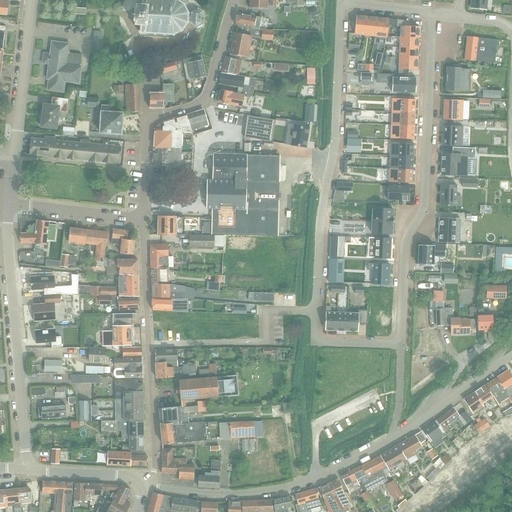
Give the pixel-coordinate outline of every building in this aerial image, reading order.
[(135,8),(134,21),(135,21),(135,23),(134,23),(134,25),(140,25),(140,31),(139,32),(139,33),(140,33),(140,34),(145,34),(146,33),(154,34),(154,35),(155,35),(155,34),(164,34),(163,35),(164,35),(165,34),(173,35),(173,36),(174,36),(174,34),(181,30),(181,31),(183,31),(182,29),(187,23),(188,23),(188,22),(191,23),(191,24),(192,24),(194,26),(197,26),(199,24),(200,24),(201,13),(200,13),(198,11),(195,10),(193,13),(191,12),(191,13),(189,13),(189,12),(187,12),(184,5),(184,4),(184,3),(183,4),(176,0),(141,0),(142,5),(136,4),(136,6),(136,8),(135,8)] [(250,0),(250,7),(253,8),(267,9),(267,0),(250,0)] [(486,10),(487,0),(471,0),(470,8),(486,10)] [(314,9),(308,11),(311,18),(317,15),(314,9)] [(262,17),(269,19),(271,12),(263,10),(262,17)] [(237,13),(235,25),(258,29),(260,17),(237,13)] [(367,16),(356,15),(354,34),(365,35),(367,16)] [(376,36),(378,18),(367,16),(365,35),(376,36)] [(378,18),(376,36),(386,37),(388,19),(378,18)] [(400,37),(419,38),(419,27),(409,26),(409,21),(397,20),(397,26),(400,27),(400,37)] [(258,29),(237,25),(236,33),(251,36),(261,38),(262,30),(258,29)] [(272,40),(272,31),(262,30),(261,38),(261,39),(272,40)] [(234,33),(230,54),(240,56),(247,57),(251,36),(236,33),(234,33)] [(419,38),(400,37),(399,47),(418,48),(419,38)] [(494,63),(497,40),(467,37),(465,60),(494,63)] [(82,55),(68,53),(69,44),(52,42),(50,54),(44,53),(42,63),(49,64),(47,79),(49,79),(47,90),(63,92),(64,81),(78,83),(80,66),(82,55)] [(399,58),(418,59),(418,48),(399,47),(399,58)] [(225,56),(222,74),(238,76),(241,60),(239,60),(240,56),(230,54),(229,57),(225,56)] [(188,63),(191,80),(205,77),(202,59),(197,60),(197,56),(190,58),(191,62),(188,63)] [(418,59),(399,58),(398,75),(408,75),(408,69),(417,69),(418,59)] [(169,63),(158,66),(160,74),(172,71),(169,63)] [(274,63),(274,71),(288,72),(289,64),(274,63)] [(460,67),(446,67),(445,91),(459,91),(459,90),(469,91),(470,69),(460,69),(460,67)] [(315,68),(306,68),(306,84),(315,84),(315,68)] [(221,74),(219,83),(238,87),(237,93),(241,94),(251,97),(255,87),(243,85),(244,77),(238,76),(222,74),(221,74)] [(377,74),(377,83),(392,83),(391,92),(415,93),(416,79),(393,78),(393,75),(377,74)] [(127,113),(140,112),(139,84),(125,85),(125,105),(126,105),(127,113)] [(158,93),(149,93),(149,108),(163,108),(163,102),(168,102),(173,102),(173,90),(173,84),(162,84),(162,91),(158,91),(158,93)] [(238,93),(220,89),(217,102),(229,105),(235,106),(241,107),(244,95),(238,93)] [(483,90),(482,98),(501,99),(501,91),(483,90)] [(68,99),(52,97),(51,105),(44,104),(43,111),(41,111),(39,125),(41,125),(41,127),(56,128),(58,111),(66,111),(68,99)] [(98,107),(98,99),(88,98),(87,106),(98,107)] [(392,98),(391,112),(415,113),(415,99),(392,98)] [(463,100),(444,99),(443,119),(462,120),(463,100)] [(479,99),(479,107),(489,107),(489,100),(479,99)] [(100,132),(121,134),(122,113),(110,112),(110,106),(102,105),(100,132)] [(203,109),(187,115),(191,128),(191,130),(208,125),(203,109)] [(391,112),(391,125),(414,126),(415,113),(391,112)] [(154,129),(153,149),(171,150),(170,152),(192,153),(192,145),(192,135),(191,130),(191,128),(187,115),(163,122),(156,126),(154,129)] [(275,120),(247,115),(244,138),(272,142),(275,120)] [(293,125),(290,145),(306,147),(309,128),(293,125)] [(391,125),(390,138),(413,139),(414,126),(391,125)] [(443,126),(442,145),(462,146),(463,126),(443,126)] [(44,139),(31,138),(30,155),(31,155),(42,156),(48,156),(50,136),(44,136),(44,139)] [(55,137),(50,136),(48,156),(54,157),(64,158),(65,158),(67,141),(54,140),(55,137)] [(80,143),(67,141),(65,158),(67,158),(77,159),(83,159),(85,140),(80,139),(80,143)] [(90,140),(85,140),(83,159),(89,160),(100,161),(101,161),(103,145),(90,144),(90,140)] [(108,142),(103,141),(103,145),(101,161),(102,161),(113,162),(119,163),(121,146),(108,145),(108,142)] [(390,142),(389,156),(413,157),(413,143),(390,142)] [(442,154),(441,175),(467,176),(468,157),(473,157),(473,148),(452,147),(452,154),(442,154)] [(153,149),(152,162),(161,163),(161,166),(166,166),(165,173),(186,174),(189,174),(191,174),(192,153),(170,152),(171,150),(153,149)] [(206,180),(206,209),(211,209),(211,218),(211,234),(277,236),(278,236),(280,155),(213,154),(212,180),(206,180)] [(389,156),(389,169),(412,170),(413,157),(389,156)] [(389,169),(388,182),(412,183),(412,170),(389,169)] [(337,182),(336,190),(344,191),(352,191),(352,183),(344,183),(337,182)] [(387,198),(387,200),(409,201),(410,186),(388,185),(387,198)] [(441,185),(440,205),(456,206),(457,185),(441,185)] [(372,208),(372,221),(393,221),(393,216),(392,216),(393,209),(372,208)] [(158,216),(157,234),(183,235),(184,217),(182,217),(158,216)] [(439,217),(438,242),(459,243),(460,218),(439,217)] [(26,233),(20,233),(20,243),(34,243),(46,245),(46,240),(54,240),(55,230),(55,225),(48,224),(48,223),(49,221),(37,220),(36,224),(33,224),(31,226),(29,225),(27,227),(28,228),(26,231),(26,233)] [(372,221),(371,233),(392,234),(392,226),(393,226),(393,221),(372,221)] [(211,223),(202,223),(202,233),(210,233),(211,223)] [(106,246),(108,232),(70,228),(68,241),(76,242),(75,244),(84,245),(85,243),(97,245),(95,261),(103,262),(103,259),(105,246),(106,246)] [(128,231),(113,229),(111,244),(121,245),(120,253),(133,255),(135,240),(127,239),(128,231)] [(213,237),(189,236),(189,248),(213,249),(213,237)] [(330,236),(330,248),(338,248),(338,236),(330,236)] [(368,237),(368,244),(374,244),(374,258),(390,258),(390,238),(368,237)] [(151,269),(168,269),(168,267),(169,267),(168,243),(150,244),(151,269)] [(418,245),(417,264),(433,265),(433,256),(445,257),(446,246),(418,245)] [(119,275),(138,275),(137,260),(103,259),(103,262),(102,266),(112,266),(112,275),(119,275)] [(367,263),(367,270),(373,270),(372,284),(389,284),(389,264),(367,263)] [(440,264),(440,272),(453,273),(453,265),(440,264)] [(151,269),(151,284),(162,284),(162,283),(167,283),(168,271),(168,269),(151,269)] [(138,275),(119,275),(119,296),(126,296),(138,296),(138,275)] [(458,275),(444,275),(444,284),(458,284),(458,275)] [(53,276),(31,278),(31,290),(44,289),(44,295),(58,294),(57,287),(54,287),(53,276)] [(162,284),(151,284),(152,297),(184,298),(184,287),(168,284),(162,284)] [(376,294),(376,286),(370,285),(370,287),(364,287),(364,293),(376,294)] [(78,295),(100,296),(100,295),(116,295),(116,290),(111,290),(111,287),(100,287),(78,286),(78,295)] [(487,286),(487,298),(505,299),(505,286),(487,286)] [(433,291),(432,301),(436,302),(443,302),(444,292),(433,291)] [(274,293),(254,293),(254,301),(274,301),(274,293)] [(60,294),(44,295),(45,304),(33,305),(34,321),(55,319),(54,304),(60,303),(60,294)] [(121,299),(121,296),(100,296),(99,304),(118,304),(119,310),(139,309),(138,298),(121,299)] [(184,298),(152,297),(152,310),(153,310),(171,311),(183,312),(186,312),(186,298),(184,298)] [(443,302),(436,302),(436,309),(437,326),(450,325),(451,334),(460,334),(460,320),(453,320),(452,312),(452,308),(444,308),(443,302)] [(244,305),(234,305),(234,313),(244,313),(244,305)] [(331,306),(326,306),(325,306),(325,330),(336,330),(337,312),(330,312),(331,306)] [(487,330),(493,329),(493,315),(482,315),(483,307),(480,307),(480,309),(478,309),(478,316),(478,319),(477,319),(477,330),(483,330),(483,332),(487,331),(487,330)] [(358,313),(347,313),(347,331),(358,331),(358,324),(367,324),(367,310),(358,310),(358,313)] [(347,313),(337,312),(336,330),(347,331),(347,313)] [(135,315),(135,314),(136,314),(136,313),(112,314),(113,325),(130,324),(130,320),(131,320),(132,320),(133,319),(134,318),(135,317),(135,316),(135,315)] [(164,338),(181,338),(180,315),(164,315),(164,338)] [(389,332),(389,318),(370,317),(370,332),(389,332)] [(475,319),(460,320),(460,334),(470,334),(469,329),(475,329),(475,319)] [(130,324),(113,325),(113,326),(112,326),(112,331),(102,332),(102,342),(113,342),(113,346),(131,345),(131,326),(130,326),(130,324)] [(55,329),(35,331),(36,343),(51,342),(52,348),(60,347),(59,337),(55,337),(55,329)] [(90,347),(89,362),(104,363),(104,348),(90,347)] [(141,347),(122,347),(123,359),(125,359),(125,357),(142,357),(141,347)] [(154,350),(155,363),(166,362),(166,368),(177,368),(176,349),(154,350)] [(113,371),(113,373),(113,375),(114,376),(116,378),(142,377),(142,357),(125,357),(125,359),(123,359),(115,359),(115,368),(114,370),(113,371)] [(61,362),(44,362),(44,372),(61,371),(61,362)] [(182,367),(177,368),(166,368),(166,362),(155,363),(156,378),(173,377),(173,372),(178,372),(183,372),(183,374),(196,373),(195,364),(182,365),(182,367)] [(511,375),(508,369),(496,377),(503,388),(508,396),(511,394),(511,388),(509,384),(511,382),(511,375)] [(212,377),(179,380),(181,400),(222,396),(228,396),(237,395),(236,375),(226,376),(227,380),(220,380),(220,376),(212,377)] [(506,392),(503,388),(496,377),(485,385),(492,395),(495,399),(506,392)] [(115,391),(115,400),(124,400),(143,400),(143,384),(135,384),(135,380),(121,380),(121,391),(116,391),(115,391)] [(361,388),(368,385),(366,380),(359,384),(361,388)] [(464,398),(463,399),(472,413),(483,406),(481,403),(492,395),(485,385),(464,398)] [(115,400),(116,409),(116,411),(143,410),(143,400),(124,400),(115,400)] [(90,401),(78,401),(78,421),(91,421),(90,401)] [(205,401),(196,402),(197,407),(197,412),(206,411),(205,401)] [(283,414),(290,413),(289,403),(282,404),(283,414)] [(65,404),(41,406),(42,419),(66,417),(65,404)] [(511,406),(503,412),(505,414),(507,418),(511,414),(511,406)] [(178,407),(159,409),(160,423),(171,422),(171,425),(180,424),(179,414),(183,414),(182,408),(182,407),(178,407)] [(453,408),(436,420),(442,428),(457,417),(464,426),(472,420),(465,411),(459,415),(453,408)] [(116,411),(116,421),(143,421),(143,410),(116,411)] [(484,418),(474,425),(478,432),(489,425),(484,418)] [(446,435),(443,431),(436,420),(422,430),(429,440),(438,433),(442,438),(446,435)] [(122,439),(129,439),(129,437),(143,437),(143,421),(116,421),(101,421),(101,431),(122,431),(122,439)] [(254,437),(254,435),(254,421),(218,423),(219,439),(254,437)] [(205,422),(180,424),(171,425),(171,422),(160,423),(162,444),(185,442),(206,440),(205,422)] [(406,459),(415,453),(413,450),(415,448),(414,446),(425,439),(420,431),(397,444),(402,453),(406,459)] [(129,445),(122,445),(122,450),(129,450),(130,450),(130,452),(130,455),(143,455),(143,451),(143,437),(129,437),(129,439),(129,445)] [(406,459),(402,453),(397,444),(380,455),(386,466),(387,468),(389,468),(406,459)] [(163,448),(162,467),(161,473),(178,474),(179,465),(186,465),(186,459),(173,458),(173,448),(163,448)] [(437,455),(432,448),(428,451),(433,458),(437,455)] [(52,449),(51,464),(59,464),(60,449),(52,449)] [(146,455),(143,455),(130,455),(130,452),(108,451),(108,452),(100,452),(99,467),(107,467),(107,465),(146,466),(146,455)] [(380,455),(348,472),(352,481),(359,478),(362,483),(366,491),(387,480),(381,469),(386,466),(380,455)] [(446,455),(440,459),(443,463),(449,459),(446,455)] [(439,458),(434,464),(440,470),(444,465),(443,463),(440,459),(439,458)] [(198,487),(219,488),(220,461),(212,461),(211,473),(205,473),(205,476),(198,475),(198,487)] [(194,466),(186,465),(179,465),(178,474),(179,479),(193,480),(194,466)] [(426,478),(430,474),(423,468),(419,472),(426,478)] [(362,483),(359,478),(352,481),(348,472),(341,475),(350,493),(358,489),(365,501),(370,498),(362,483)] [(338,479),(329,483),(339,506),(340,508),(342,511),(344,511),(348,510),(345,505),(346,505),(340,494),(344,492),(338,479)] [(43,481),(42,493),(55,493),(53,511),(51,510),(50,511),(63,511),(64,499),(66,482),(43,481)] [(393,498),(401,494),(393,481),(386,485),(393,498)] [(63,511),(70,511),(72,499),(72,494),(73,483),(66,482),(64,499),(63,511)] [(74,500),(74,507),(78,507),(78,500),(85,501),(86,483),(75,483),(74,500)] [(86,483),(85,501),(90,501),(90,494),(102,495),(103,484),(86,483)] [(329,483),(318,488),(325,501),(329,511),(331,511),(336,510),(337,511),(342,511),(340,508),(339,506),(329,483)] [(106,485),(105,489),(118,490),(113,499),(123,505),(124,501),(131,490),(121,485),(106,485)] [(28,487),(18,488),(18,498),(19,498),(19,502),(19,504),(32,502),(31,491),(29,491),(28,487)] [(16,502),(19,502),(19,498),(18,498),(18,488),(4,490),(5,500),(7,500),(8,506),(16,505),(16,502)] [(315,488),(295,494),(297,503),(295,504),(297,511),(311,511),(310,509),(321,506),(318,498),(318,495),(315,488)] [(169,511),(170,510),(170,509),(172,498),(153,493),(147,511),(169,511)] [(287,511),(287,507),(288,507),(292,506),(290,496),(272,499),(273,501),(274,511),(287,511)] [(195,511),(197,501),(172,498),(170,509),(169,511),(195,511)] [(113,499),(108,509),(113,511),(126,511),(130,504),(124,501),(123,505),(113,499)] [(240,510),(240,511),(273,511),(273,501),(272,499),(249,500),(241,501),(242,509),(240,510)] [(229,501),(228,511),(240,511),(240,510),(242,509),(241,501),(230,501),(229,501)] [(215,511),(217,503),(203,502),(201,511),(215,511)]
